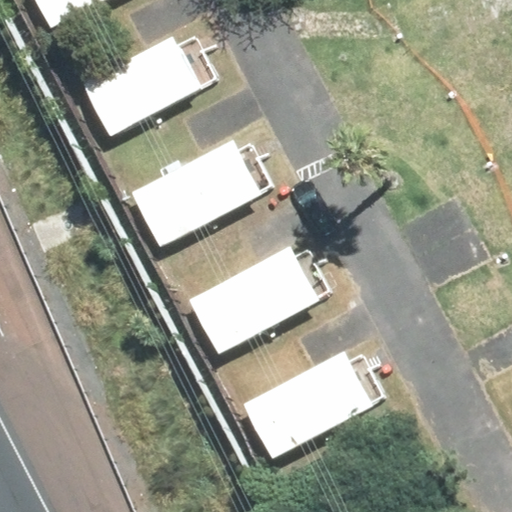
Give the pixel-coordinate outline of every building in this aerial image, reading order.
[(55,0),(75,40),(153,0),(55,0)] [(363,0),(369,15),(410,0),(363,0)] [(455,26),(383,53),(393,79),(465,52),(455,26)] [(197,34),(101,83),(135,150),(232,101),(197,34)] [(253,130),(156,179),(191,246),(287,197),(253,130)] [(511,181),(485,195),(502,228),(511,222),(511,181)] [(305,242),(208,291),(242,358),(339,309),(305,242)] [(511,281),(495,289),(509,318),(511,316),(511,281)] [(366,346),(270,395),(304,462),(400,413),(366,346)]
